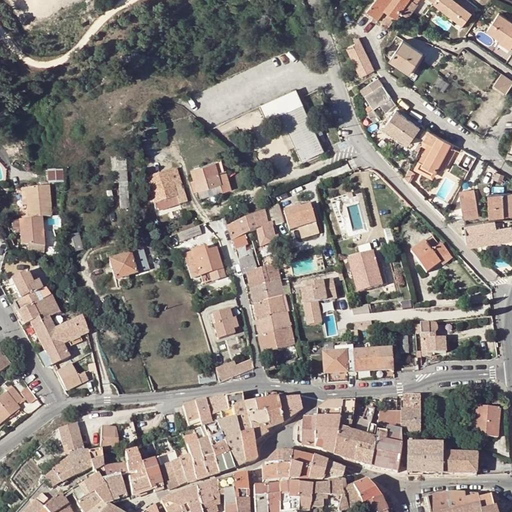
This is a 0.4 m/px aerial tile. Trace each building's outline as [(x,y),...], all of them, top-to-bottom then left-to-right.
[(375,0),(368,10),(371,13),(374,16),(372,19),(375,22),(378,18),(390,0),(375,0)] [(390,0),(378,18),(382,20),(388,12),(395,17),(393,20),(396,22),(399,17),(397,15),(397,14),(399,12),(408,0),(390,0)] [(408,0),(399,12),(407,18),(417,4),(416,3),(418,0),(408,0)] [(453,0),(435,0),(434,2),(449,14),(457,3),(453,0)] [(471,14),(457,3),(449,14),(458,21),(463,25),(471,14)] [(487,32),(500,40),(511,48),(511,46),(511,22),(499,14),(487,32)] [(355,43),(347,47),(361,77),(374,71),(359,38),(354,40),(355,43)] [(403,40),(390,59),(411,73),(423,54),(403,40)] [(511,48),(500,40),(499,43),(510,50),(511,48)] [(511,84),(511,80),(502,74),(500,76),(497,81),(494,85),(506,93),(511,84)] [(361,89),(361,90),(368,100),(372,106),(374,109),(391,97),(377,78),(361,89)] [(267,113),(300,98),(297,90),(262,105),(265,112),(267,113)] [(314,129),(300,98),(267,113),(274,116),(281,113),(302,160),(324,150),(317,137),(314,129)] [(420,128),(396,110),(384,127),(408,145),(420,128)] [(321,127),(314,129),(317,137),(324,134),(321,127)] [(384,127),(382,129),(406,147),(408,145),(384,127)] [(426,140),(423,146),(426,148),(419,161),(418,160),(415,166),(418,167),(421,163),(435,170),(436,171),(451,143),(430,132),(426,140)] [(125,160),(117,160),(119,186),(120,208),(129,208),(125,160)] [(194,192),(198,190),(221,184),(223,192),(231,190),(226,170),(224,171),(221,161),(202,166),(205,177),(191,181),(194,192)] [(421,163),(418,167),(432,175),(435,170),(421,163)] [(66,180),(65,169),(50,169),(50,181),(66,180)] [(154,205),(156,204),(177,197),(179,205),(187,202),(183,190),(181,190),(180,185),(181,184),(176,169),(147,178),(150,193),(154,205)] [(414,172),(409,169),(405,177),(409,181),(414,172)] [(444,177),(437,195),(450,200),(457,181),(444,177)] [(221,184),(198,190),(201,198),(223,192),(221,184)] [(28,206),(29,218),(41,217),(50,216),(47,186),(26,188),(28,206)] [(489,194),(490,217),(511,216),(510,193),(489,194)] [(177,197),(156,204),(158,211),(179,205),(177,197)] [(464,219),(479,217),(476,199),(467,200),(467,197),(461,198),(464,219)] [(310,204),(284,212),(289,231),(298,229),(301,238),(319,233),(310,204)] [(278,205),(275,207),(264,211),(266,219),(280,213),(278,205)] [(264,211),(246,219),(250,233),(257,230),(260,247),(272,242),(267,224),(266,219),(264,211)] [(44,246),(41,217),(29,218),(18,219),(20,238),(20,243),(27,244),(27,251),(43,253),(44,246)] [(20,238),(18,219),(11,220),(13,239),(20,238)] [(246,219),(227,227),(232,241),(235,251),(248,246),(244,235),(250,233),(246,219)] [(496,224),(495,220),(465,225),(465,226),(466,233),(469,247),(511,239),(511,227),(511,226),(500,228),(499,223),(496,224)] [(267,224),(272,242),(276,240),(273,226),(271,227),(270,223),(267,224)] [(201,235),(198,227),(177,234),(180,242),(201,235)] [(63,238),(68,254),(83,250),(78,234),(63,238)] [(426,273),(440,263),(438,260),(448,253),(441,244),(432,251),(424,242),(411,252),(426,273)] [(192,278),(200,276),(208,273),(211,282),(224,278),(215,249),(193,256),(192,252),(184,254),(188,267),(189,266),(192,278)] [(142,250),(109,260),(115,280),(148,270),(142,250)] [(372,252),(348,259),(358,293),(382,286),(372,252)] [(438,260),(440,263),(442,265),(451,258),(448,253),(438,260)] [(244,258),(238,260),(240,267),(250,264),(249,260),(246,261),(244,258)] [(264,268),(262,262),(255,264),(254,259),(249,260),(250,264),(240,267),(243,275),(247,274),(250,288),(268,284),(264,268)] [(277,265),(264,268),(268,284),(280,280),(277,265)] [(11,280),(20,299),(29,294),(29,295),(32,294),(37,302),(50,295),(44,288),(41,289),(35,277),(30,280),(26,272),(11,280)] [(208,273),(200,276),(202,284),(211,282),(208,273)] [(304,303),(303,303),(308,331),(322,328),(317,301),(336,297),(333,279),(307,284),(308,288),(301,289),(304,303)] [(268,284),(250,288),(254,305),(282,297),(284,297),(280,280),(268,284)] [(20,299),(13,302),(24,325),(30,322),(38,318),(43,328),(51,325),(48,318),(59,313),(50,295),(37,302),(32,294),(29,295),(29,294),(20,299)] [(282,297),(254,305),(258,321),(274,316),(286,313),(282,297)] [(368,305),(351,308),(354,316),(369,314),(368,305)] [(232,330),(237,329),(234,319),(232,320),(228,310),(210,315),(217,339),(234,334),(232,330)] [(286,313),(274,316),(278,332),(290,329),(290,326),(291,326),(290,323),(289,323),(287,313),(286,313)] [(274,316),(258,321),(254,322),(253,323),(253,325),(257,324),(260,337),(278,332),(274,316)] [(51,364),(52,366),(68,358),(61,344),(56,334),(48,338),(43,328),(38,318),(30,322),(45,353),(44,354),(40,356),(39,356),(45,368),(51,364)] [(87,333),(82,318),(65,325),(54,330),(56,334),(61,344),(87,333)] [(354,331),(358,331),(372,329),(371,321),(353,323),(354,331)] [(435,325),(430,323),(415,325),(415,329),(415,335),(421,335),(422,356),(432,355),(432,354),(447,354),(447,340),(432,341),(431,335),(435,334),(437,332),(438,329),(437,327),(435,325)] [(54,330),(51,325),(43,328),(48,338),(56,334),(54,330)] [(290,329),(278,332),(260,337),(259,337),(263,354),(264,354),(265,357),(268,356),(268,353),(295,345),(290,329)] [(351,332),(353,342),(354,352),(355,372),(393,370),(392,349),(358,352),(357,344),(359,343),(358,331),(354,331),(351,332)] [(407,337),(398,338),(400,354),(409,353),(407,337)] [(324,374),(354,372),(353,352),(353,349),(350,349),(350,352),(323,354),(324,374)] [(0,350),(0,366),(3,370),(10,364),(0,350)] [(231,363),(228,364),(232,377),(254,368),(252,359),(232,366),(231,363)] [(90,373),(96,371),(94,364),(88,365),(90,373)] [(215,369),(219,383),(232,377),(228,364),(215,369)] [(55,372),(62,386),(63,386),(66,391),(81,383),(87,380),(83,374),(77,377),(71,365),(55,372)] [(0,396),(0,424),(19,409),(16,405),(22,399),(12,387),(0,396)] [(36,398),(28,387),(20,393),(29,403),(36,398)] [(243,406),(253,403),(250,393),(241,394),(243,406)] [(265,401),(265,393),(250,393),(253,403),(265,401)] [(276,400),(276,394),(265,393),(265,401),(253,403),(255,414),(262,412),(268,429),(281,424),(276,400)] [(265,434),(264,431),(263,427),(248,428),(242,406),(243,406),(241,394),(224,397),(227,410),(226,410),(220,412),(219,414),(222,422),(232,419),(240,450),(253,447),(252,443),(265,434)] [(287,394),(276,394),(276,400),(281,424),(301,410),(297,398),(287,398),(287,394)] [(226,410),(222,395),(206,400),(211,415),(220,412),(226,410)] [(418,412),(421,412),(420,397),(405,398),(403,398),(403,412),(405,412),(418,412)] [(210,419),(205,401),(194,402),(198,418),(200,422),(202,422),(204,428),(213,426),(212,425),(212,423),(210,419)] [(198,418),(194,402),(182,406),(187,422),(198,418)] [(355,402),(343,403),(342,419),(340,427),(339,430),(350,433),(351,423),(353,423),(355,402)] [(264,431),(268,429),(262,412),(255,414),(253,403),(243,406),(242,406),(248,428),(263,427),(264,431)] [(324,442),(322,452),(325,453),(332,456),(334,457),(336,447),(338,440),(339,433),(339,430),(340,427),(342,419),(343,403),(327,404),(317,411),(317,418),(316,441),(324,442)] [(499,410),(481,408),(476,407),(473,436),(497,439),(499,410)] [(360,436),(358,446),(364,448),(370,427),(375,410),(367,408),(362,420),(357,419),(355,435),(360,436)] [(374,451),(371,468),(397,473),(402,446),(401,435),(420,433),(420,417),(421,412),(418,412),(405,412),(403,412),(398,413),(394,413),(379,414),(377,429),(387,430),(387,434),(377,432),(376,438),(374,451)] [(320,451),(322,452),(324,442),(316,441),(317,418),(314,418),(314,420),(303,420),(301,448),(312,449),(320,451)] [(222,422),(212,425),(213,426),(218,436),(232,469),(244,463),(240,450),(232,419),(222,422)] [(57,430),(57,431),(61,446),(62,446),(66,459),(72,454),(83,452),(75,424),(57,430)] [(132,424),(117,427),(121,446),(136,443),(132,424)] [(218,436),(213,426),(204,428),(202,429),(217,475),(232,469),(218,436)] [(358,446),(355,463),(357,464),(365,466),(371,468),(374,451),(376,438),(377,432),(377,430),(377,429),(373,428),(370,427),(364,448),(358,446)] [(111,450),(109,428),(101,428),(100,449),(111,450)] [(111,450),(115,450),(119,450),(114,429),(109,428),(111,450)] [(206,479),(217,475),(202,429),(192,433),(196,447),(200,460),(201,464),(206,479)] [(336,447),(334,457),(343,459),(353,463),(355,463),(358,446),(360,436),(355,435),(353,434),(350,433),(339,430),(339,433),(338,440),(336,447)] [(192,433),(180,436),(184,448),(195,482),(206,479),(201,464),(200,460),(196,447),(192,433)] [(417,474),(422,474),(422,460),(429,460),(429,446),(407,446),(407,474),(417,474)] [(436,474),(443,474),(443,455),(443,446),(429,446),(429,460),(422,460),(422,474),(436,474)] [(254,453),(253,447),(240,450),(244,463),(251,460),(251,461),(256,459),(255,453),(254,453)] [(186,484),(195,482),(184,448),(173,452),(186,484)] [(119,476),(120,476),(118,466),(102,468),(100,450),(93,451),(86,453),(91,468),(92,470),(82,475),(85,482),(96,475),(100,481),(118,476),(119,476)] [(131,497),(150,491),(140,464),(134,451),(123,454),(126,465),(125,465),(127,475),(131,497)] [(78,475),(91,468),(86,453),(86,452),(83,452),(72,454),(66,459),(65,460),(75,477),(78,475)] [(168,491),(186,484),(173,452),(156,458),(168,491)] [(299,469),(297,480),(321,480),(321,478),(325,462),(309,457),(309,456),(290,452),(290,453),(289,465),(299,469)] [(261,482),(287,480),(289,466),(275,466),(274,453),(261,465),(261,482)] [(290,453),(274,453),(275,466),(289,466),(289,465),(290,453)] [(443,455),(443,474),(457,474),(468,474),(475,473),(476,458),(468,456),(443,455)] [(42,479),(44,482),(47,485),(46,486),(49,490),(67,479),(70,479),(75,477),(65,460),(58,465),(50,471),(50,472),(42,479)] [(152,460),(151,460),(140,464),(150,491),(152,490),(151,487),(160,484),(152,460)] [(343,469),(325,462),(321,478),(325,478),(325,476),(341,477),(343,469)] [(120,476),(127,475),(125,465),(118,466),(120,476)] [(289,466),(287,480),(297,480),(299,469),(289,465),(289,466)] [(245,473),(231,476),(232,490),(233,500),(248,499),(245,473)] [(96,475),(85,482),(81,485),(87,496),(92,493),(95,497),(98,495),(106,504),(111,502),(106,493),(103,487),(100,481),(96,475)] [(121,483),(119,476),(118,476),(100,481),(103,487),(106,493),(111,502),(126,497),(121,483)] [(231,476),(220,479),(221,491),(232,490),(231,476)] [(351,484),(362,504),(379,497),(364,479),(351,484)] [(217,495),(216,480),(206,484),(210,496),(217,495)] [(339,508),(340,511),(341,511),(360,505),(362,504),(351,484),(345,487),(343,482),(343,481),(342,481),(341,481),(326,481),(327,484),(327,495),(340,496),(339,508)] [(151,487),(152,490),(154,493),(162,490),(160,484),(151,487)] [(206,484),(193,488),(199,507),(200,511),(215,511),(214,506),(212,507),(210,496),(206,484)] [(287,511),(286,484),(277,485),(279,511),(287,511)] [(296,511),(297,484),(286,484),(287,511),(291,511),(293,511),(296,511)] [(307,511),(308,511),(311,486),(297,484),(296,511),(306,511),(307,511)] [(322,495),(321,484),(311,486),(308,511),(322,509),(323,502),(322,495)] [(87,496),(81,485),(68,492),(75,503),(87,496)] [(279,511),(277,485),(252,487),(253,508),(266,507),(266,511),(279,511)] [(159,502),(164,511),(187,511),(199,507),(193,488),(174,495),(171,496),(159,502)] [(232,490),(221,491),(222,495),(223,507),(235,506),(233,500),(232,490)] [(87,511),(101,502),(95,497),(92,493),(87,496),(75,503),(81,511),(87,511)] [(360,505),(361,511),(383,511),(387,511),(389,511),(395,509),(385,493),(379,497),(362,504),(360,505)] [(429,511),(448,511),(467,508),(465,499),(465,494),(449,493),(426,498),(429,511)] [(44,511),(56,511),(66,505),(58,494),(42,509),(44,511)] [(44,511),(42,509),(40,507),(47,501),(41,495),(34,501),(23,511),(44,511)] [(218,505),(217,495),(210,496),(212,507),(214,506),(218,505)] [(15,496),(7,505),(14,511),(15,511),(15,509),(18,507),(19,503),(21,501),(15,496)] [(496,511),(495,507),(493,508),(491,497),(478,499),(478,497),(465,499),(467,508),(448,511),(496,511)] [(248,511),(248,499),(233,500),(235,506),(235,511),(248,511)] [(101,511),(106,506),(105,504),(103,505),(101,502),(87,511),(101,511)]
